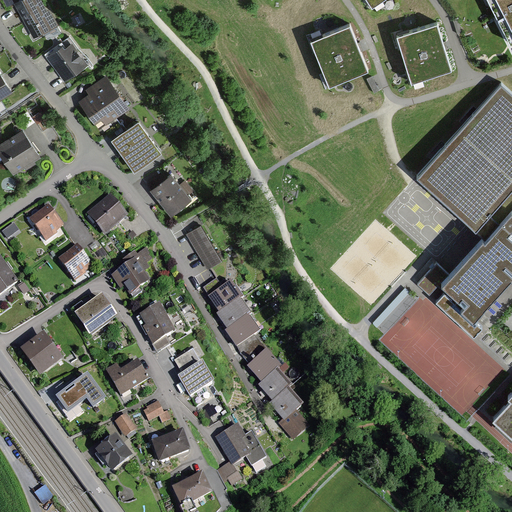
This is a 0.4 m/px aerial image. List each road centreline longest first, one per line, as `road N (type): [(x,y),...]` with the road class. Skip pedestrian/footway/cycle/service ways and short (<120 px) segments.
road 1 (residential): [(224,505),(109,288),(88,287),(0,346)]
road 2 (residential): [(98,153),(163,235),(279,439)]
road 3 (residential): [(0,359),(112,511)]
road 4 (track): [(404,103),(257,175)]
road 5 (residential): [(0,29),(98,153)]
